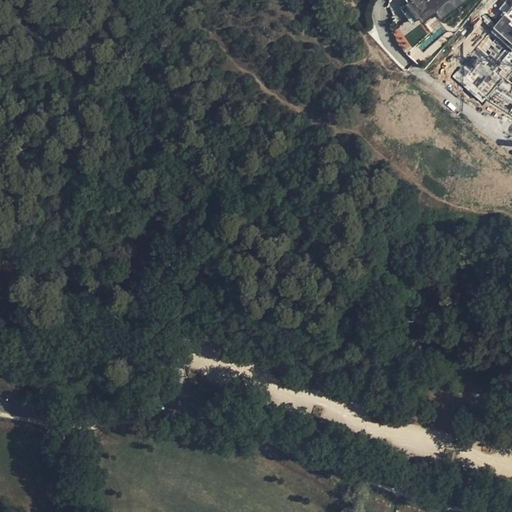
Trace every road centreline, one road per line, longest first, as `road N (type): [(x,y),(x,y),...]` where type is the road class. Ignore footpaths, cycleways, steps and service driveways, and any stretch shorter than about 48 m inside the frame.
road 1 (residential): [(0,405),(96,413),(181,400),(257,421),(381,477),(503,511)]
road 2 (residential): [(511,143),(427,79),(383,17),(397,0)]
